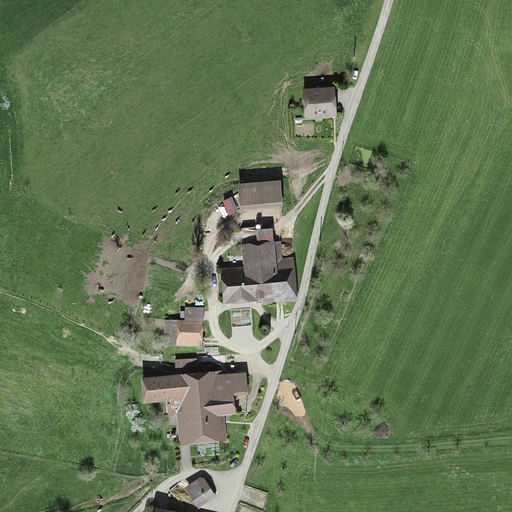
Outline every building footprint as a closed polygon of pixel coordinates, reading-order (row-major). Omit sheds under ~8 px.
[(307,91),(309,115),(333,113),(331,89),(307,91)] [(239,187),(241,209),(281,206),(279,183),(239,187)] [(272,244),(271,229),(244,231),(247,273),(227,274),(228,297),(263,295),(263,303),(295,301),(295,294),(293,259),(281,260),(280,243),(272,244)] [(167,320),(167,344),(200,345),(202,308),(186,307),(186,320),(167,320)] [(176,366),(197,365),(196,358),(176,359),(176,366)] [(223,372),(141,378),(142,399),(166,397),(167,413),(178,412),(180,436),(219,433),(218,414),(232,413),(231,393),(246,392),(245,376),(224,377),(223,372)] [(203,481),(187,490),(197,507),(213,498),(203,481)]
